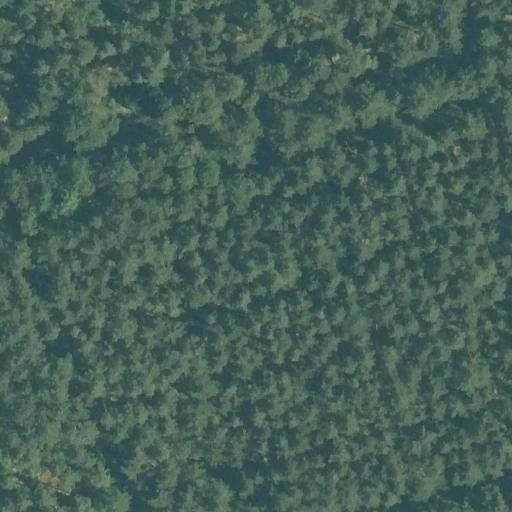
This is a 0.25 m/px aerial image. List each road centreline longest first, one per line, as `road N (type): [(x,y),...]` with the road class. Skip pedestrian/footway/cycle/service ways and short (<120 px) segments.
road 1 (track): [(0,151),(511,37)]
road 2 (track): [(142,511),(0,160)]
road 3 (track): [(511,468),(281,511)]
